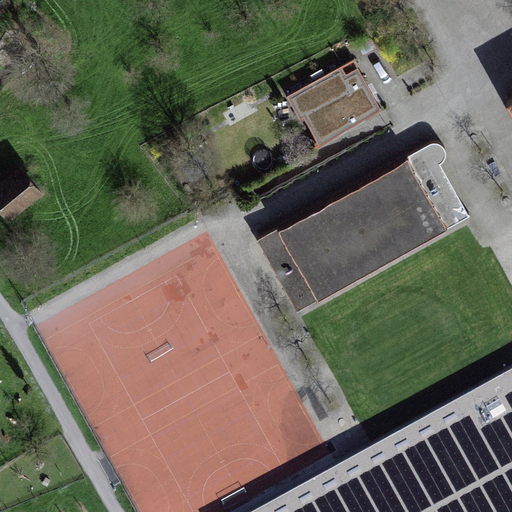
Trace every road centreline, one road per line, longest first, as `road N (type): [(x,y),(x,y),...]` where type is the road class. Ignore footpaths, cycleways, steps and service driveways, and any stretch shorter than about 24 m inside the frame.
road 1 (residential): [(511,70),(264,213)]
road 2 (track): [(117,511),(0,305)]
